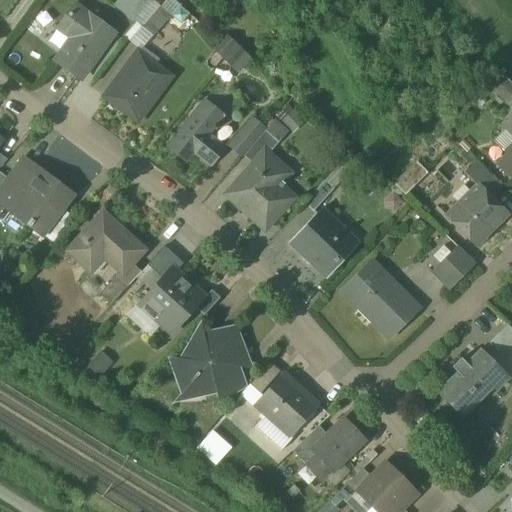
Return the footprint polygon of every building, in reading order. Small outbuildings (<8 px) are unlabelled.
[(113,36),(75,7),(63,23),(75,32),(55,61),(80,79),(113,36)] [(160,8),(143,30),(153,38),(170,16),(160,8)] [(225,37),(212,51),(223,61),(235,46),(225,37)] [(251,61),(235,46),(223,61),(238,75),(251,61)] [(171,79),(137,53),(103,97),(137,123),(171,79)] [(199,109),(168,147),(187,162),(193,154),(210,168),(224,149),(208,136),(213,130),(216,132),(220,127),(217,125),(218,124),(199,109)] [(511,118),(503,127),(511,135),(511,118)] [(251,122),(229,147),(241,158),(263,132),(251,122)] [(279,145),(264,132),(242,158),(252,167),(263,153),(268,157),(279,145)] [(511,151),(498,165),(511,179),(511,151)] [(268,157),(263,153),(252,167),(226,198),(265,231),(292,199),(271,181),(282,169),(268,157)] [(405,193),(428,171),(416,159),(394,181),(405,193)] [(38,173),(23,161),(0,191),(0,201),(11,210),(38,173)] [(500,188),(475,163),(464,174),(476,187),(477,186),(490,198),(500,188)] [(57,186),(39,172),(11,210),(10,211),(43,236),(73,196),(58,185),(57,186)] [(333,190),(323,182),(304,204),(313,213),(333,190)] [(476,187),(458,205),(458,206),(447,218),(476,246),(506,217),(489,201),(491,199),(490,198),(477,186),(476,187)] [(343,234),(320,212),(289,244),(324,277),(349,250),(338,240),(343,234)] [(102,213),(67,252),(86,269),(99,254),(122,274),(143,250),(102,213)] [(164,247),(147,266),(162,280),(172,269),(175,272),(182,264),(164,247)] [(457,247),(432,273),(449,290),(474,263),(457,247)] [(419,309),(371,263),(341,294),(390,340),(419,309)] [(162,280),(139,305),(171,334),(204,298),(175,272),(172,269),(162,280)] [(129,286),(117,275),(99,295),(111,306),(129,286)] [(511,330),(506,325),(496,335),(499,338),(490,347),(510,367),(511,364),(511,330)] [(237,333),(203,335),(181,360),(183,393),(182,393),(184,395),(185,394),(184,383),(190,382),(192,384),(191,385),(193,388),(196,384),(194,383),(196,382),(202,388),(202,393),(217,392),(224,384),(223,383),(230,375),(231,376),(239,367),(238,356),(242,351),(238,347),(237,333)] [(480,352),(441,391),(465,416),(492,389),(496,392),(508,380),(480,352)] [(270,363),(250,385),(260,395),(280,372),(270,363)] [(284,376),(256,407),(289,437),(317,406),(284,376)] [(327,436),(311,451),(317,457),(306,467),(322,483),(364,442),(343,420),(327,436)] [(318,427),(292,452),(306,467),(317,457),(311,451),(327,436),(318,427)] [(371,478),(356,492),(372,508),(400,479),(385,464),(371,478)] [(362,469),(337,495),(345,503),(356,492),(371,478),(362,469)] [(400,479),(372,508),(375,511),(399,511),(402,509),(416,495),(401,480),(400,479)]
